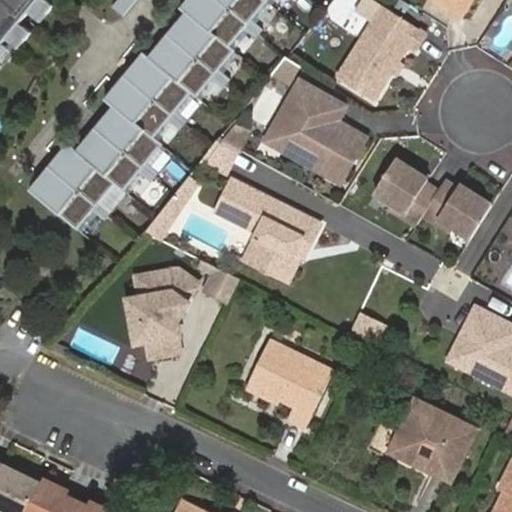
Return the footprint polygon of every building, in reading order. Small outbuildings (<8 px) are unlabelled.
[(0,0),(0,48),(40,0),(0,0)] [(105,196),(145,149),(140,144),(180,97),(185,101),(225,54),(220,50),(262,0),(180,0),(173,9),(178,14),(138,61),(133,57),(93,104),(101,111),(61,158),(53,151),(29,190),(73,225),(100,191),(105,196)] [(126,16),(133,0),(115,0),(111,9),(126,16)] [(461,0),(455,10),(438,0),(429,0),(427,3),(459,22),(472,0),(461,0)] [(439,0),(455,10),(461,0),(439,0)] [(384,5),(338,77),(375,100),(409,45),(418,51),(428,33),(384,5)] [(301,81),(273,128),(303,146),(296,158),(343,184),(369,140),(342,123),(336,130),(328,125),(340,104),(301,81)] [(340,104),(328,125),(336,130),(341,123),(348,108),(340,104)] [(231,121),(218,136),(231,144),(235,146),(244,129),(231,121)] [(273,128),(266,140),(296,158),(303,146),(273,128)] [(218,136),(204,152),(222,162),(231,144),(218,136)] [(222,162),(204,152),(200,158),(218,168),(222,162)] [(469,241),(492,206),(471,194),(466,196),(456,190),(445,183),(438,193),(424,185),(415,180),(412,170),(393,158),(371,195),(388,205),(401,213),(398,218),(414,229),(420,219),(434,228),(438,221),(452,230),(469,241)] [(426,178),(412,170),(415,180),(424,185),(426,178)] [(321,220),(234,175),(219,206),(253,223),(239,251),(284,273),(301,239),(310,242),(321,220)] [(466,196),(471,194),(457,185),(456,190),(466,196)] [(385,210),(398,218),(401,213),(388,205),(385,210)] [(449,237),(452,230),(438,221),(434,228),(449,237)] [(219,263),(203,255),(199,264),(215,272),(219,263)] [(224,298),(237,272),(235,271),(219,263),(215,272),(206,290),(224,298)] [(179,270),(137,278),(141,298),(137,299),(145,343),(148,342),(151,358),(180,353),(177,337),(181,336),(179,321),(191,304),(188,301),(199,284),(179,270)] [(137,299),(129,300),(137,344),(145,343),(137,299)] [(511,321),(478,305),(469,324),(479,330),(465,359),(500,376),(497,381),(511,388),(511,321)] [(479,330),(469,324),(451,358),(497,381),(500,376),(465,359),(479,330)] [(265,396),(274,400),(288,406),(282,420),(302,429),(329,372),(264,342),(240,390),(263,400),(265,396)] [(273,404),(274,400),(265,396),(263,400),(273,404)] [(415,399),(389,451),(453,482),(480,429),(415,399)] [(24,511),(41,479),(42,478),(18,467),(16,471),(2,464),(0,468),(0,510),(3,511),(24,511)] [(511,511),(511,464),(501,489),(508,492),(498,511),(511,511)] [(71,511),(76,502),(63,496),(66,491),(41,479),(24,511),(71,511)] [(107,511),(90,503),(88,508),(76,502),(71,511),(107,511)] [(197,511),(179,503),(175,511),(197,511)]
